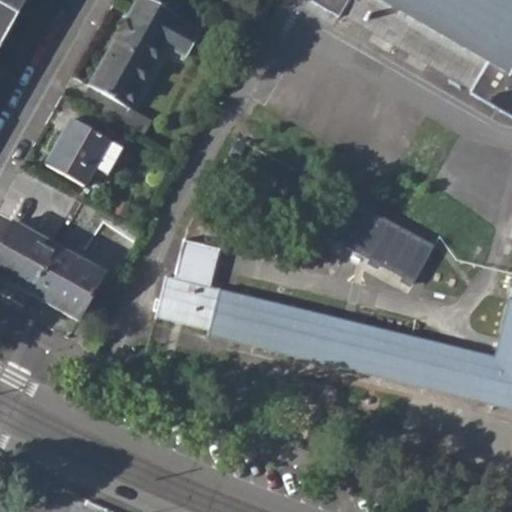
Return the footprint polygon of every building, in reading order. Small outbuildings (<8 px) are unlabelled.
[(0,0),(0,44),(6,33),(25,0),(0,0)] [(143,0),(139,0),(89,90),(83,102),(143,137),(150,125),(127,112),(163,47),(185,59),(198,34),(177,23),(179,20),(143,0)] [(511,0),(313,0),(309,6),(337,22),(339,19),(466,94),(464,97),(511,126),(511,0)] [(45,168),(84,190),(94,171),(106,178),(121,150),(71,122),(45,168)] [(323,231),(412,283),(436,243),(346,190),(323,231)] [(0,247),(0,279),(30,296),(57,249),(13,224),(0,247)] [(511,285),(495,359),(204,290),(206,283),(210,284),(214,267),(210,266),(212,257),(216,258),(218,250),(198,246),(198,249),(179,244),(172,275),(174,276),(172,282),(164,280),(159,302),(155,301),(152,312),(156,313),(154,319),(208,332),(206,339),(511,411),(511,285)] [(30,296),(78,324),(104,275),(57,249),(30,296)] [(81,348),(92,355),(101,339),(90,332),(81,348)]
